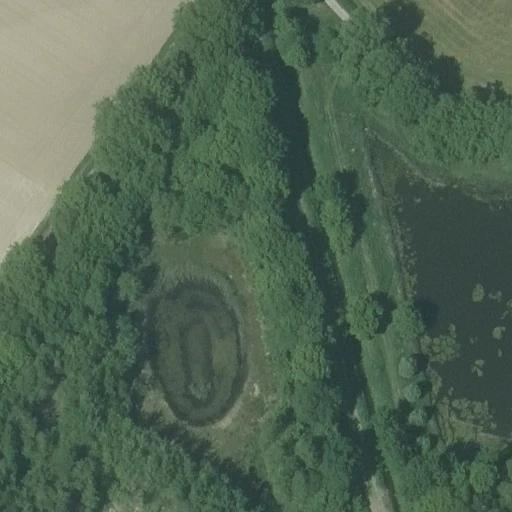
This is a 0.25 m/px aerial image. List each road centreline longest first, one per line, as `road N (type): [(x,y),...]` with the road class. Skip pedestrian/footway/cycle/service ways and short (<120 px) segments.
road 1 (track): [(245,0),(382,511)]
road 2 (track): [(214,0),(0,301)]
road 3 (track): [(511,130),(471,131),(427,108),(327,0)]
